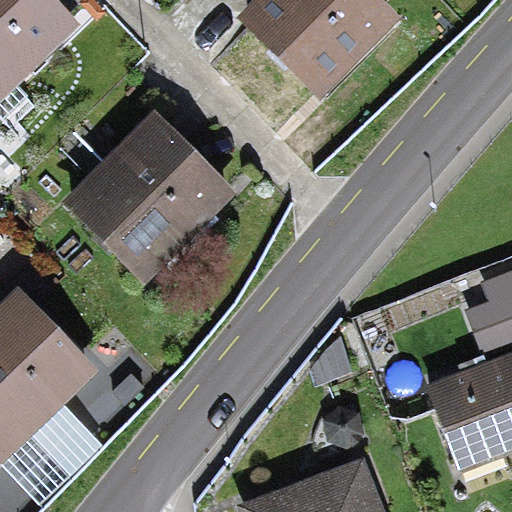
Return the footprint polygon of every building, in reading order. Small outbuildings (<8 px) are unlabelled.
[(0,0),(0,87),(65,25),(41,0),(0,0)] [(387,19),(366,0),(272,0),(249,24),(318,91),(387,19)] [(224,193),(154,126),(75,207),(145,274),(224,193)] [(511,341),(511,275),(487,285),(495,305),(470,314),(484,352),(511,341)] [(0,454),(86,369),(20,302),(0,321),(0,454)] [(511,449),(511,357),(429,390),(458,465),(499,449),(501,454),(511,449)] [(375,511),(359,469),(246,511),(375,511)]
